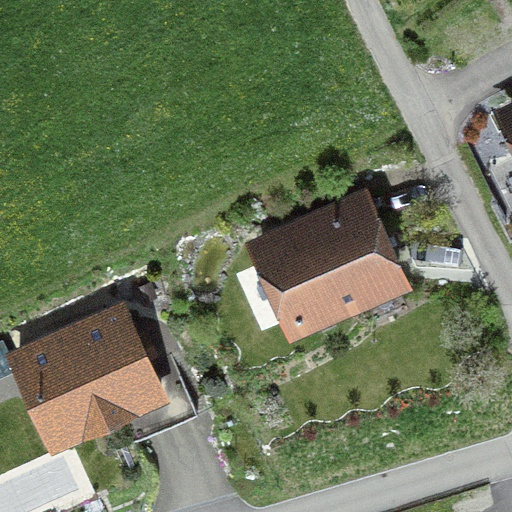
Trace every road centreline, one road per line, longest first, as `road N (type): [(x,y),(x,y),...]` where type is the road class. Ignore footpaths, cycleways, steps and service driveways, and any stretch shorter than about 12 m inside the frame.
road 1 (residential): [(361,0),(511,303)]
road 2 (residential): [(305,511),(511,450)]
